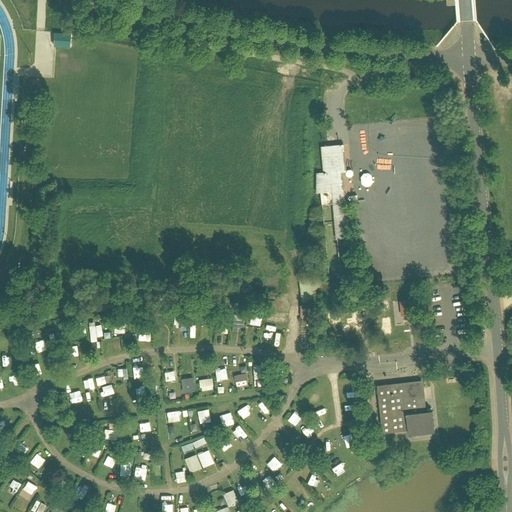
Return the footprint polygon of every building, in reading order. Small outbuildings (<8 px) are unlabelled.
[(54,32),(54,46),(70,46),(71,32),(54,32)] [(344,144),(320,146),(323,171),(315,172),(317,193),(321,192),(322,205),(335,204),(338,239),(349,238),(343,173),(347,172),(344,144)] [(262,325),(263,310),(252,309),(250,324),(262,325)] [(266,321),(284,323),(285,314),(267,311),(266,321)] [(187,324),(188,312),(175,312),(174,324),(187,324)] [(233,328),(244,329),(245,315),(233,314),(233,328)] [(95,321),(89,321),(90,341),(98,340),(97,335),(103,335),(102,324),(95,324),(95,321)] [(114,332),(127,331),(126,321),(113,322),(114,332)] [(254,378),(265,377),(264,364),(253,365),(254,378)] [(216,368),(217,380),(228,379),(227,367),(216,368)] [(176,379),(175,370),(165,371),(166,380),(176,379)] [(247,372),(234,374),(236,386),(249,384),(247,372)] [(183,392),(195,390),(193,376),(181,378),(183,392)] [(201,389),(213,388),(213,377),(200,378),(201,389)] [(423,380),(378,384),(383,430),(407,428),(408,435),(436,433),(434,408),(426,408),(423,380)] [(248,423),(256,416),(248,407),(240,414),(248,423)] [(200,423),(211,421),(210,408),(198,409),(200,423)] [(180,410),(168,411),(169,419),(181,418),(180,410)] [(140,423),(141,432),(152,430),(150,421),(140,423)] [(229,435),(241,429),(239,424),(227,430),(229,435)] [(117,439),(117,429),(104,429),(104,439),(117,439)] [(184,453),(207,442),(204,436),(181,447),(184,453)] [(198,452),(202,467),(213,464),(210,449),(198,452)] [(97,465),(104,456),(95,450),(88,459),(97,465)] [(196,453),(185,458),(190,473),(202,468),(196,453)] [(37,454),(30,463),(39,469),(46,460),(37,454)] [(276,456),(267,461),(273,471),(282,465),(276,456)] [(120,476),(131,476),(131,464),(120,464),(120,476)] [(145,481),(147,467),(136,466),(134,479),(145,481)] [(27,483),(23,492),(33,496),(37,488),(27,483)] [(227,506),(238,503),(234,490),(224,493),(227,506)] [(35,502),(31,511),(43,511),(45,506),(35,502)] [(162,503),(162,511),(173,511),(173,503),(162,503)]
